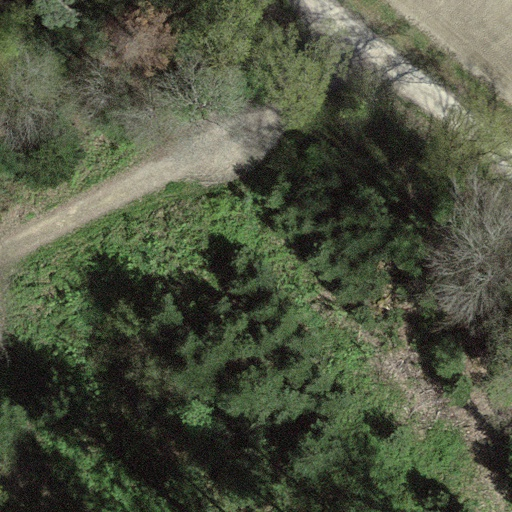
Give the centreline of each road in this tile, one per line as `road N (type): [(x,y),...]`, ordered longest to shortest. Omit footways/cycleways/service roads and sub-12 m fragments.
road 1 (track): [(0,255),(198,144),(348,34)]
road 2 (track): [(511,177),(307,0)]
